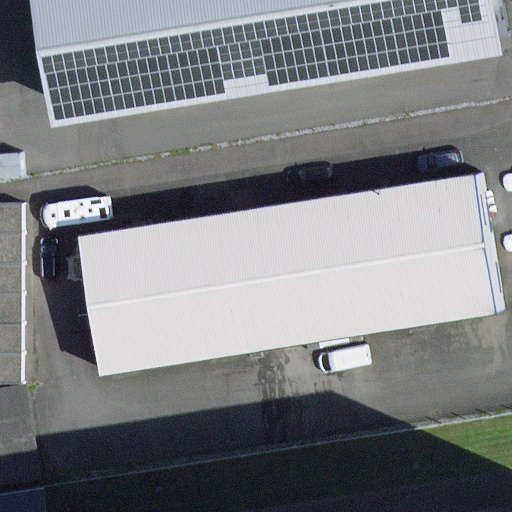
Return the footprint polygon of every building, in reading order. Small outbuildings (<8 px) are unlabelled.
[(54,0),(73,117),(511,47),(511,25),(508,0),(54,0)] [(97,235),(116,361),(499,306),(481,179),(97,235)] [(0,203),(0,381),(27,381),(26,204),(0,203)] [(0,485),(46,478),(31,382),(0,386),(0,485)] [(408,511),(404,479),(229,504),(229,511),(408,511)]
